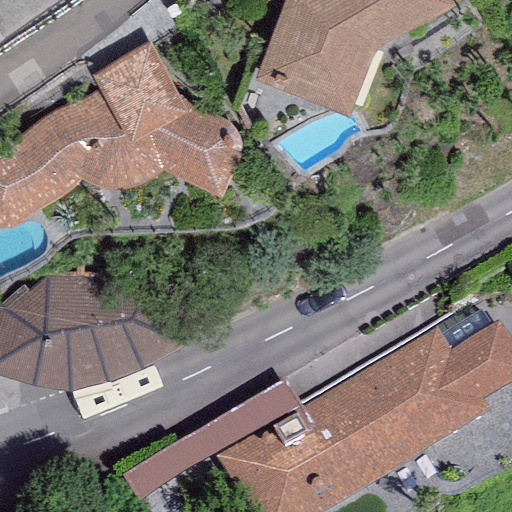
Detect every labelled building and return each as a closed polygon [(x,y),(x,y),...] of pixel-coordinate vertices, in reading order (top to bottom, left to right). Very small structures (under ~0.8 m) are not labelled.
[(0,0),(0,35),(54,0),(0,0)] [(283,0),(254,76),(347,112),(370,54),(374,46),(381,39),(451,0),(283,0)] [(0,151),(0,223),(3,223),(9,223),(16,220),(85,178),(91,183),(96,185),(102,187),(122,186),(131,186),(139,184),(145,182),(148,179),(151,176),(157,172),(162,166),(217,194),(236,154),(238,146),(233,136),(225,131),(223,117),(189,106),(149,39),(93,71),(100,87),(92,92),(83,97),(76,100),(61,106),(47,113),(32,124),(21,134),(12,143),(0,151)] [(163,280),(44,274),(27,288),(24,283),(8,293),(0,302),(0,369),(31,379),(70,386),(92,381),(139,363),(186,342),(163,280)] [(436,328),(300,407),(302,410),(218,460),(249,511),(333,511),(488,419),(481,407),(511,387),(511,347),(498,323),(449,352),(436,328)]
